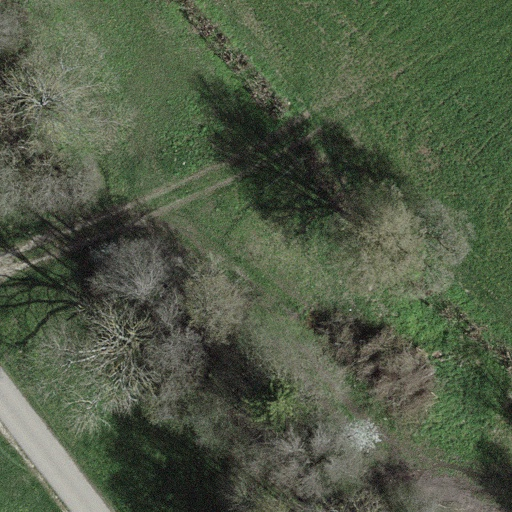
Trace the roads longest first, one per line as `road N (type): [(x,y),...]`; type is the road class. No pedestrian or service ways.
road 1 (track): [(0,264),(331,119)]
road 2 (unclassified): [(0,392),(94,511)]
